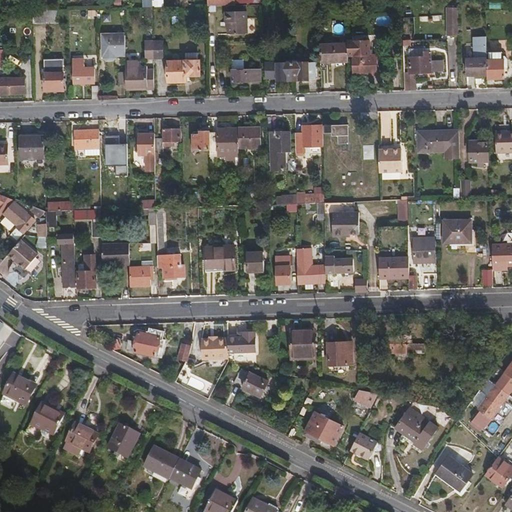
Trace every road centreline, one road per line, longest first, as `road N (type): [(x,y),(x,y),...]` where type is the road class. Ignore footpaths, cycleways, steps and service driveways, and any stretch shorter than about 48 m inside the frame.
road 1 (residential): [(0,113),(511,97)]
road 2 (residential): [(47,328),(61,319),(497,300)]
road 3 (secondary): [(401,511),(47,328)]
